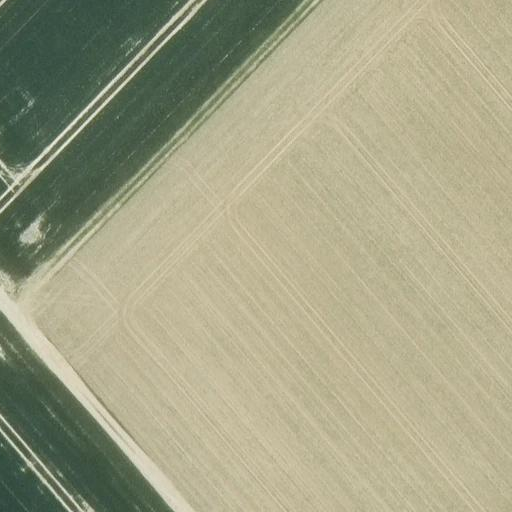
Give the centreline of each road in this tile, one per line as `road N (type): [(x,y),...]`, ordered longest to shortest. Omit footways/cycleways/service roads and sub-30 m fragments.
road 1 (track): [(12,311),(313,0)]
road 2 (track): [(183,511),(0,295)]
